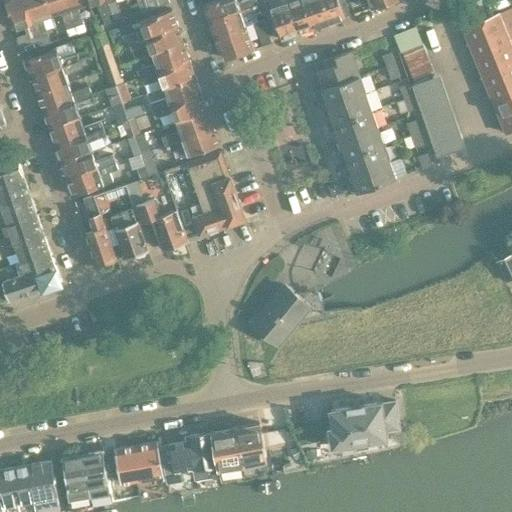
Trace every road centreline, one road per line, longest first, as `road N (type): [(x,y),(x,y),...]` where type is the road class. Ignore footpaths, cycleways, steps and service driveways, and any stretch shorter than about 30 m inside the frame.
road 1 (residential): [(281,227),(446,169),(487,143),(441,17)]
road 2 (unclassified): [(229,404),(511,359)]
road 3 (unclassified): [(0,447),(229,404)]
road 4 (residential): [(231,74),(381,20),(414,0)]
road 5 (residential): [(91,291),(37,125)]
road 6 (residential): [(281,227),(231,74)]
road 7 (residential): [(91,291),(187,267),(204,275),(214,294)]
